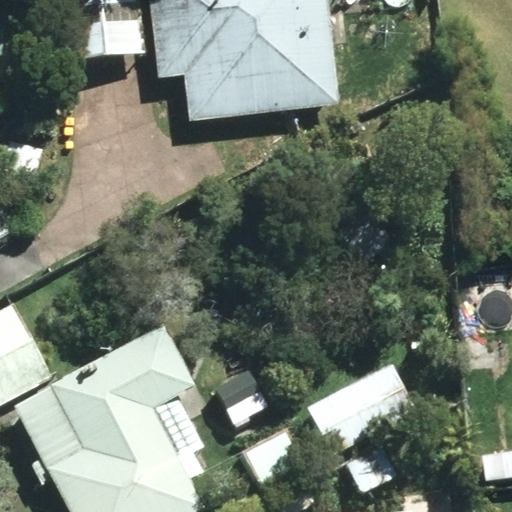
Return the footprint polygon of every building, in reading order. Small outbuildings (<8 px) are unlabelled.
[(54,0),(61,72),(140,63),(132,0),(54,0)] [(179,85),(184,130),(333,114),(319,0),(143,0),(153,87),(179,85)] [(0,173),(0,195),(22,202),(36,156),(8,147),(0,173)] [(0,241),(16,231),(0,206),(0,241)] [(0,316),(0,408),(48,384),(10,311),(0,316)] [(10,418),(59,511),(196,511),(184,490),(198,481),(187,461),(199,455),(173,406),(189,397),(157,336),(42,397),(43,400),(10,418)] [(304,415),(328,464),(412,421),(388,372),(304,415)] [(240,463),(262,502),(302,479),(280,440),(240,463)] [(300,458),(308,470),(323,461),(315,449),(300,458)] [(338,472),(356,505),(393,486),(376,453),(338,472)]
